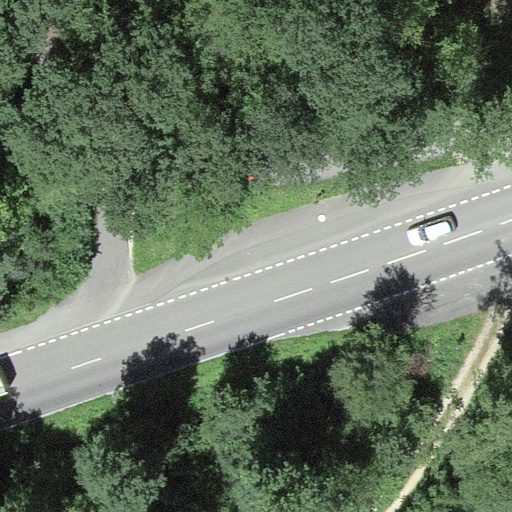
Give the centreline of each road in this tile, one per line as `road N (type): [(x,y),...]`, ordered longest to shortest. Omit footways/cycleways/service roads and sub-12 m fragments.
road 1 (secondary): [(78,362),(511,216)]
road 2 (unclassified): [(124,149),(252,167),(511,143)]
road 3 (track): [(476,228),(491,317),(438,438),(382,511)]
road 4 (unclassified): [(78,362),(124,149)]
road 5 (unclassified): [(124,149),(0,27)]
